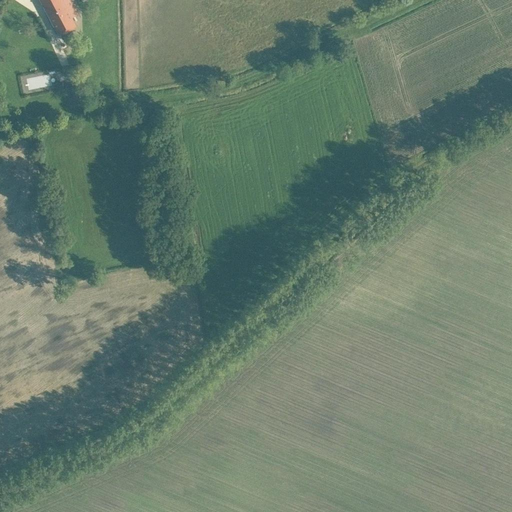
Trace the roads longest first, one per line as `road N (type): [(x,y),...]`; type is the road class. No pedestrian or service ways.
road 1 (track): [(0,477),(152,409),(401,173),(511,113)]
road 2 (track): [(84,105),(243,81),(413,0)]
